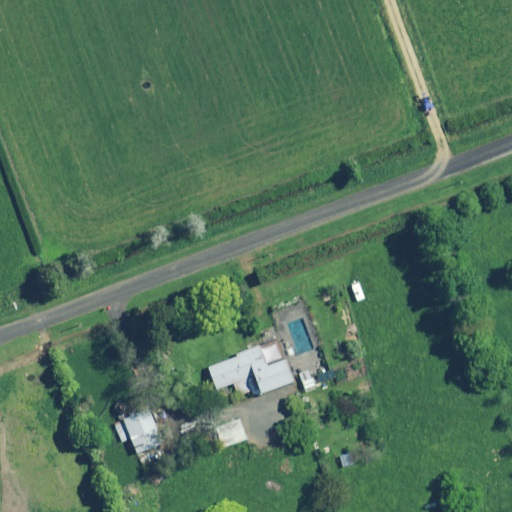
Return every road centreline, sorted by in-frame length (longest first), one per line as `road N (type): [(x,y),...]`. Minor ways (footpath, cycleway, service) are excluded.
road 1 (unclassified): [(451,163),(0,333)]
road 2 (track): [(104,511),(54,391),(0,411)]
road 3 (unclassified): [(451,163),(396,0)]
